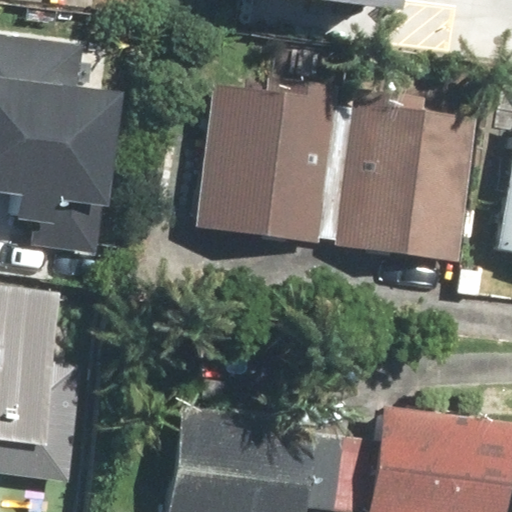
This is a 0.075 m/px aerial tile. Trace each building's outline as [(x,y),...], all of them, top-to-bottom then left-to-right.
[(0,189),(12,191),(7,240),(93,248),(97,202),(85,201),(96,87),(76,85),(80,39),(0,31),(0,189)] [(315,246),(336,95),(203,77),(195,137),(141,130),(130,207),(184,215),(182,228),(315,246)] [(336,95),(315,246),(443,263),(463,113),(336,95)] [(511,115),(500,113),(470,243),(511,252),(511,115)] [(0,278),(0,472),(32,477),(59,287),(0,278)] [(483,511),(493,408),(351,395),(340,511),(483,511)] [(152,406),(140,511),(283,511),(293,421),(152,406)] [(511,511),(511,415),(501,415),(495,511),(511,511)]
